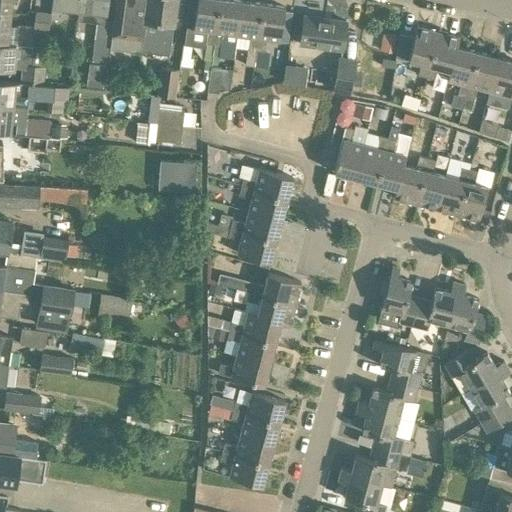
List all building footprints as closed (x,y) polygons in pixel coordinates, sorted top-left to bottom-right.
[(0,0),(0,12),(10,14),(10,0),(0,0)] [(33,27),(32,27),(30,46),(39,47),(40,34),(48,34),(50,19),(60,20),(62,7),(78,9),(79,0),(52,0),(50,13),(35,11),(33,27)] [(79,0),(78,9),(92,11),(105,13),(106,0),(79,0)] [(115,0),(113,22),(109,49),(139,53),(144,20),(143,20),(146,0),(115,0)] [(168,56),(174,13),(175,0),(146,0),(143,20),(144,20),(139,53),(140,53),(140,52),(168,56)] [(211,61),(212,55),(213,45),(219,0),(197,0),(193,29),(186,28),(184,46),(205,49),(204,60),(211,61)] [(227,0),(219,0),(213,45),(212,55),(220,56),(223,34),(236,36),(241,2),(227,0)] [(254,67),(256,51),(262,5),(241,2),(236,36),(249,38),(245,66),(254,67)] [(284,8),(262,5),(256,51),(264,53),(266,40),(288,43),(290,27),(282,26),(284,8)] [(0,43),(7,44),(28,46),(30,46),(32,27),(19,25),(19,27),(8,26),(10,14),(0,12),(0,43)] [(342,50),(346,22),(303,16),(299,44),(342,50)] [(113,22),(103,20),(97,20),(96,20),(91,63),(107,65),(109,49),(113,22)] [(395,58),(407,60),(420,64),(417,76),(425,78),(437,33),(416,27),(413,38),(399,34),(395,58)] [(459,38),(437,33),(425,78),(434,80),(437,68),(449,71),(456,47),(459,38)] [(28,46),(7,44),(0,43),(0,67),(12,69),(21,70),(20,83),(45,86),(47,68),(28,66),(29,59),(27,59),(28,46)] [(457,96),(465,98),(477,53),(456,47),(449,71),(447,81),(460,84),(457,96)] [(498,58),(477,53),(465,98),(473,100),(476,89),(489,92),(498,58)] [(356,62),(338,58),(332,92),(350,95),(356,62)] [(511,90),(511,62),(498,58),(489,92),(486,104),(507,109),(511,90)] [(286,62),(283,81),(304,84),(307,66),(286,62)] [(211,66),(209,88),(229,89),(231,68),(211,66)] [(160,68),(157,95),(175,98),(178,70),(160,68)] [(0,81),(0,107),(11,108),(13,93),(17,94),(17,97),(52,100),(53,87),(45,86),(20,83),(0,81)] [(24,124),(16,124),(10,123),(11,108),(0,107),(0,132),(10,134),(47,138),(49,121),(25,119),(24,124)] [(158,107),(156,123),(182,126),(184,111),(158,107)] [(481,124),(478,132),(509,143),(511,131),(498,127),(498,125),(482,120),(481,124)] [(182,126),(156,123),(154,140),(180,144),(182,126)] [(333,173),(354,178),(363,145),(351,142),(354,129),(345,127),(333,173)] [(376,184),(396,189),(403,165),(406,156),(393,152),(399,129),(391,127),(388,138),(376,184)] [(46,155),(47,138),(10,134),(9,152),(46,155)] [(376,148),(363,145),(354,178),(376,184),(388,138),(379,136),(376,148)] [(415,168),(403,165),(396,189),(393,198),(415,204),(427,159),(419,156),(415,168)] [(435,161),(427,159),(415,204),(436,209),(445,176),(432,173),(435,161)] [(175,161),(173,191),(194,192),(196,163),(175,161)] [(292,178),(246,166),(240,187),(286,199),(292,178)] [(445,176),(436,209),(457,215),(469,169),(460,167),(457,179),(445,176)] [(477,172),(469,169),(457,215),(478,220),(487,187),(474,184),(477,172)] [(0,203),(37,206),(39,186),(14,184),(13,185),(0,184),(0,203)] [(281,220),(286,199),(240,187),(238,196),(250,199),(247,211),(281,220)] [(232,220),(229,229),(276,241),(281,220),(247,211),(244,223),(232,220)] [(0,253),(7,254),(19,255),(20,249),(8,247),(12,222),(0,220),(0,253)] [(276,241),(229,229),(207,223),(206,232),(240,241),(236,254),(270,262),(276,241)] [(42,236),(39,259),(65,262),(66,256),(75,257),(77,245),(67,244),(68,240),(42,236)] [(19,255),(17,267),(34,270),(35,265),(36,258),(23,256),(19,255)] [(410,335),(412,326),(419,299),(408,296),(411,282),(396,278),(399,268),(392,266),(377,322),(396,327),(395,331),(410,335)] [(251,283),(249,292),(295,304),(300,283),(267,274),(263,287),(251,283)] [(431,302),(419,299),(412,326),(427,330),(430,320),(448,325),(458,284),(452,282),(450,292),(434,288),(431,302)] [(458,284),(448,325),(460,328),(457,338),(478,343),(485,316),(474,313),(478,299),(462,295),(465,285),(458,284)] [(73,290),(57,287),(43,285),(41,296),(38,312),(44,313),(42,327),(66,331),(73,290)] [(0,315),(17,318),(19,301),(27,303),(29,294),(2,290),(0,289),(0,315)] [(259,304),(256,315),(256,316),(280,323),(280,324),(289,326),(295,304),(249,292),(246,301),(259,304)] [(97,309),(98,309),(105,310),(128,315),(131,300),(100,294),(97,309)] [(275,343),(280,324),(280,323),(256,316),(256,315),(247,313),(243,325),(231,322),(228,331),(275,343)] [(43,345),(46,332),(24,328),(21,341),(43,345)] [(269,364),(275,343),(228,331),(226,340),(239,343),(236,355),(269,364)] [(71,347),(112,353),(115,338),(73,332),(71,347)] [(0,364),(8,366),(10,352),(0,350),(0,338),(0,336),(0,364)] [(392,369),(389,380),(417,388),(425,354),(374,340),(372,347),(382,350),(378,365),(392,369)] [(461,393),(470,388),(506,367),(503,361),(494,366),(486,353),(474,360),(468,350),(443,364),(461,393)] [(41,354),(39,372),(70,376),(73,358),(41,354)] [(263,386),(269,364),(236,355),(232,367),(220,364),(217,373),(263,386)] [(510,372),(506,367),(470,388),(479,404),(472,409),(480,422),(508,406),(502,396),(509,391),(501,377),(510,372)] [(413,402),(417,388),(389,380),(386,392),(372,388),(368,403),(358,401),(357,407),(398,418),(403,400),(413,402)] [(4,410),(32,414),(38,415),(41,397),(6,392),(4,410)] [(235,402),(232,411),(279,423),(284,401),(251,392),(247,405),(235,402)] [(63,400),(62,417),(95,419),(96,402),(63,400)] [(511,417),(511,413),(508,406),(480,422),(486,433),(511,417)] [(375,435),(372,447),(409,456),(413,441),(393,436),(398,418),(357,407),(355,413),(365,416),(361,431),(375,435)] [(243,423),(239,435),(273,444),(279,423),(232,411),(230,420),(243,423)] [(32,414),(29,432),(49,435),(52,417),(38,415),(32,414)] [(0,450),(11,452),(10,456),(19,457),(36,459),(38,445),(12,442),(15,427),(0,424),(0,450)] [(497,445),(511,449),(511,426),(510,426),(501,431),(497,445)] [(268,464),(273,444),(239,435),(236,447),(224,443),(221,452),(268,464)] [(511,449),(497,445),(494,456),(508,460),(505,470),(479,463),(476,475),(489,478),(511,484),(511,449)] [(339,474),(381,485),(390,487),(395,469),(405,471),(409,456),(372,447),(369,458),(355,455),(351,470),(341,467),(339,474)] [(262,486),(268,464),(221,452),(219,461),(232,464),(228,477),(262,486)] [(15,481),(17,471),(19,457),(0,454),(0,482),(15,485),(15,481)] [(46,461),(19,457),(17,471),(15,481),(42,485),(43,484),(46,461)] [(393,488),(390,487),(381,485),(339,474),(337,480),(347,483),(343,498),(358,502),(354,511),(392,511),(393,511),(388,509),(393,488)] [(480,511),(482,511),(511,511),(511,484),(489,478),(480,511)]
